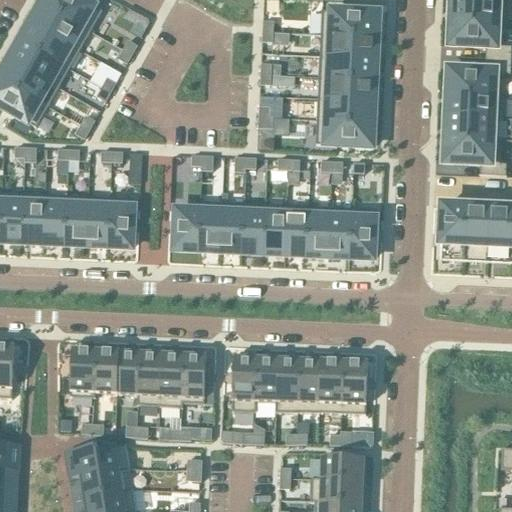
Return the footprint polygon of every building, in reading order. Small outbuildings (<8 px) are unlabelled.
[(78,0),(45,0),(42,6),(91,34),(102,14),(78,0)] [(452,1),(451,23),(498,25),(507,25),(507,19),(508,4),(503,3),(452,1)] [(42,6),(31,25),(80,52),(90,35),(91,34),(42,6)] [(322,14),(320,38),(377,40),(378,16),(322,14)] [(448,46),(448,48),(486,50),(485,61),(511,63),(511,62),(511,49),(497,48),(498,25),(451,23),(450,46),(448,46)] [(263,24),(262,34),(273,35),(274,24),(263,24)] [(31,25),(20,44),(69,72),(79,54),(80,52),(31,25)] [(262,34),(262,45),(273,45),(273,35),(262,34)] [(320,38),(319,59),(376,61),(377,40),(320,38)] [(128,43),(123,52),(132,58),(138,48),(128,43)] [(20,44),(10,62),(59,90),(69,73),(69,72),(20,44)] [(123,52),(118,62),(127,67),(132,58),(123,52)] [(319,60),(319,81),(375,83),(376,61),(319,59),(319,60)] [(447,72),(447,74),(448,74),(447,97),(499,99),(500,76),(510,76),(511,63),(485,61),(485,62),(485,73),(454,72),(447,72)] [(10,62),(0,79),(0,83),(47,110),(58,92),(59,90),(10,62)] [(261,67),(260,77),(271,78),(271,67),(261,67)] [(260,77),(260,88),(271,88),(271,78),(260,77)] [(294,89),(295,79),(271,78),(271,88),(294,89)] [(107,80),(102,90),(111,95),(116,86),(107,80)] [(319,81),(318,102),(374,104),(375,83),(319,81)] [(0,83),(0,109),(36,130),(47,110),(0,83)] [(102,90),(96,99),(105,105),(111,95),(102,90)] [(446,119),(493,121),(503,121),(504,100),(499,99),(447,97),(446,119)] [(318,103),(317,124),(373,126),(374,104),(318,102),(318,103)] [(259,110),(258,121),(269,121),(270,110),(259,110)] [(86,118),(80,127),(90,133),(95,123),(86,118)] [(446,119),(445,140),(493,142),(493,131),(493,121),(446,119)] [(258,121),(258,131),(273,132),(273,121),(269,121),(258,121)] [(317,124),(316,147),(372,149),(373,126),(317,124)] [(80,127),(75,137),(84,142),(90,133),(80,127)] [(443,164),(443,165),(468,167),(481,167),(480,178),(506,179),(506,173),(506,170),(506,167),(501,166),(501,158),(502,149),(502,143),(493,142),(445,140),(444,164),(443,164)] [(15,150),(14,160),(25,161),(26,150),(15,150)] [(25,161),(25,165),(36,166),(37,151),(26,150),(25,161)] [(58,152),(57,163),(68,163),(69,152),(58,152)] [(69,152),(68,163),(79,164),(80,153),(69,152)] [(101,154),(101,165),(111,165),(112,154),(101,154)] [(112,154),(111,165),(122,166),(123,155),(112,154)] [(192,158),(191,169),(202,169),(202,158),(192,158)] [(202,169),(202,173),(213,174),(213,159),(202,158),(202,169)] [(235,160),(234,175),(245,175),(246,171),(246,160),(235,160)] [(256,161),(246,160),(246,171),(256,172),(256,161)] [(278,162),(278,173),(288,173),(289,162),(278,162)] [(289,162),(288,173),(299,173),(300,163),(289,162)] [(321,164),(321,175),(332,175),(332,164),(321,164)] [(332,164),(332,175),(342,175),(343,165),(332,164)] [(353,165),(353,176),(364,176),(365,166),(353,165)] [(1,211),(0,242),(0,244),(21,246),(23,211),(24,196),(22,196),(2,195),(1,211)] [(23,211),(21,246),(43,247),(44,213),(45,197),(44,197),(24,196),(23,211)] [(44,213),(43,247),(65,248),(66,214),(67,198),(66,198),(45,197),(44,213)] [(66,214),(65,248),(86,249),(88,214),(89,199),(87,199),(67,198),(66,214)] [(88,214),(86,249),(108,250),(110,215),(111,200),(109,200),(89,199),(88,214)] [(110,215),(108,250),(131,251),(133,215),(134,201),(111,200),(110,215)] [(199,214),(197,254),(198,254),(220,255),(222,205),(221,205),(199,204),(199,214)] [(222,205),(220,255),(242,256),(244,206),(243,206),(222,205)] [(244,206),(242,256),(263,257),(265,207),(244,206)] [(265,207),(263,257),(285,258),(287,208),(286,208),(265,207)] [(287,208),(285,258),(306,259),(308,209),(307,209),(287,208)] [(308,209),(306,259),(328,260),(330,210),(329,210),(308,209)] [(330,210),(328,260),(350,261),(353,211),(351,211),(330,210)] [(440,249),(440,264),(441,264),(441,260),(463,261),(463,264),(466,211),(464,211),(464,212),(460,211),(454,211),(454,212),(445,212),(445,210),(442,210),(441,231),(441,236),(441,242),(441,241),(440,249)] [(353,211),(350,261),(373,262),(375,212),(353,211)] [(466,211),(463,264),(464,264),(464,261),(479,262),(479,261),(485,261),(485,262),(486,262),(485,265),(486,265),(489,212),(487,212),(487,213),(483,212),(478,212),(478,213),(468,213),(468,211),(466,211)] [(489,212),(486,265),(487,265),(487,262),(488,262),(488,261),(494,262),(509,263),(508,266),(509,266),(511,213),(510,213),(510,215),(498,214),(498,213),(495,212),(495,213),(491,213),(491,212),(489,212)] [(176,213),(174,253),(197,254),(199,214),(176,213)] [(0,401),(12,402),(13,380),(13,366),(14,350),(0,348),(0,401)] [(70,394),(70,399),(95,400),(95,396),(97,353),(72,352),(71,365),(71,377),(71,380),(70,394)] [(97,353),(95,396),(117,397),(119,354),(97,353)] [(119,354),(117,397),(118,397),(137,397),(139,355),(119,354)] [(137,397),(137,407),(161,408),(163,356),(139,355),(137,397)] [(163,356),(161,408),(182,409),(182,404),(184,357),(163,356)] [(184,357),(182,404),(204,405),(204,390),(205,385),(206,358),(184,357)] [(233,389),(232,411),(255,412),(256,403),(257,360),(234,359),(233,373),(233,389)] [(257,360),(256,403),(275,404),(277,361),(257,360)] [(275,404),(275,413),(296,414),(298,362),(277,361),(275,404)] [(298,362),(296,414),(318,415),(320,363),(298,362)] [(320,363),(318,415),(341,416),(343,364),(320,363)] [(343,364),(341,416),(365,417),(366,396),(367,380),(368,365),(343,364)] [(71,380),(62,380),(62,393),(70,394),(71,380)] [(204,390),(204,405),(212,405),(213,390),(204,390)] [(82,432),(82,437),(92,437),(93,427),(82,427),(82,432)] [(93,427),(92,437),(103,438),(103,428),(93,427)] [(126,428),(126,439),(136,439),(137,429),(126,428)] [(137,429),(136,439),(147,440),(148,430),(137,429)] [(169,438),(169,441),(180,441),(180,431),(170,430),(169,438)] [(180,431),(180,441),(190,442),(191,431),(180,431)] [(243,433),(242,444),(253,445),(253,434),(243,433)] [(253,434),(253,445),(263,445),(264,435),(253,434)] [(341,438),(340,449),(351,449),(352,435),(341,434),(341,438)] [(286,435),(285,446),(296,447),(297,436),(286,435)] [(297,436),(296,447),(307,447),(307,437),(297,436)] [(330,438),(330,448),(340,449),(341,438),(330,438)] [(0,470),(19,471),(20,446),(0,444),(0,470)] [(125,445),(64,454),(68,478),(129,469),(125,445)] [(511,451),(502,451),(501,472),(511,472),(511,451)] [(322,459),(321,481),(363,483),(364,461),(350,461),(341,460),(322,459)] [(202,462),(187,461),(187,472),(201,473),(202,462)] [(129,469),(68,478),(68,481),(81,478),(85,498),(132,491),(132,490),(123,491),(120,472),(129,470),(129,469)] [(280,469),(280,480),(290,481),(291,470),(280,469)] [(0,470),(0,491),(6,492),(7,472),(19,472),(19,471),(0,470)] [(201,473),(187,472),(186,482),(201,483),(201,473)] [(280,480),(279,491),(282,491),(290,491),(290,481),(280,480)] [(311,481),(310,504),(315,505),(362,507),(362,499),(363,483),(321,481),(311,481)] [(132,491),(85,498),(86,511),(135,511),(133,495),(132,491)] [(199,511),(200,504),(189,503),(188,511),(199,511)]
